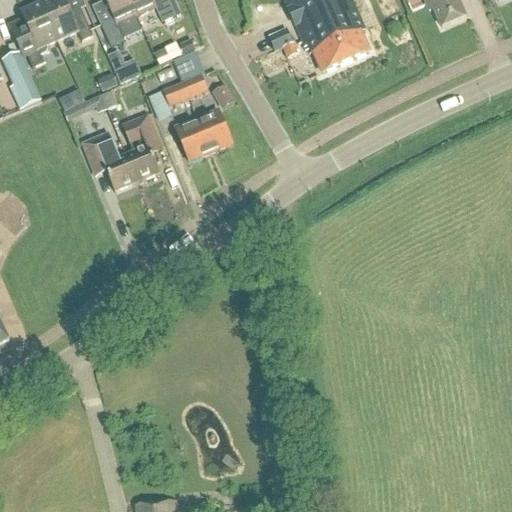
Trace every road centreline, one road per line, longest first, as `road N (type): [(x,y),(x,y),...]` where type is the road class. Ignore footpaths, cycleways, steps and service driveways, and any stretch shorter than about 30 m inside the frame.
road 1 (tertiary): [(0,405),(89,348),(303,182)]
road 2 (tertiary): [(303,182),(511,76)]
road 3 (unclassified): [(303,182),(203,0)]
